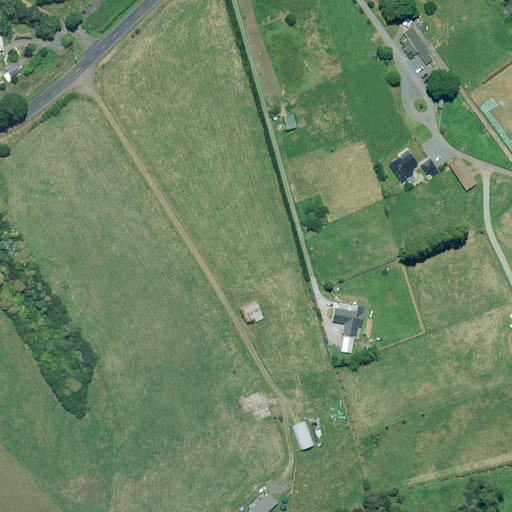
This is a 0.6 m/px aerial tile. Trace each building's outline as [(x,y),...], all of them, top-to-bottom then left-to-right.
[(434,59),(412,27),(404,33),(408,39),(401,44),(408,54),(412,51),(414,55),(418,52),(426,64),(434,59)] [(21,71),(17,67),(20,65),(17,61),(14,63),(6,70),(13,78),(21,71)] [(297,128),(294,114),(284,117),(287,130),(297,128)] [(418,166),(409,151),(389,164),(401,182),(414,174),(411,170),(418,166)] [(437,168),(431,158),(421,165),(428,175),(437,168)] [(477,184),(460,158),(450,165),(466,191),(477,184)] [(264,318),(256,302),(240,309),(247,323),(255,319),(256,322),(264,318)] [(364,308),(358,306),(357,312),(335,308),(333,322),(345,324),(343,334),(345,335),(342,352),(352,353),(354,342),(358,343),(359,339),(356,339),(358,325),(361,326),(364,308)] [(315,445),(305,421),(295,425),(304,449),(315,445)]
